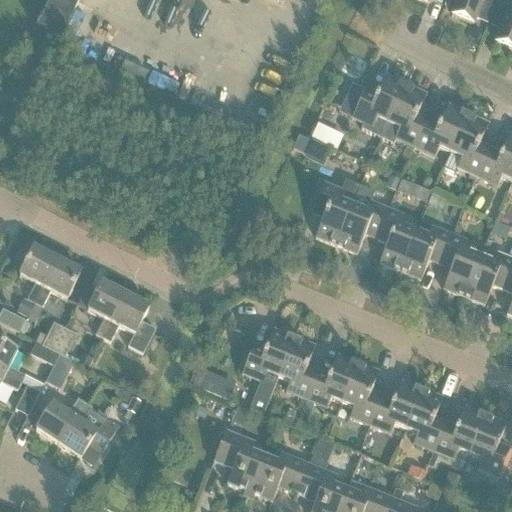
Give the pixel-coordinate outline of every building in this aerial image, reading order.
[(61,39),(79,0),(50,0),(37,28),(61,39)] [(457,0),(451,16),(473,25),(475,20),(487,26),(497,0),(457,0)] [(511,8),(510,7),(494,44),(511,51),(511,8)] [(387,126),(405,88),(385,79),(376,98),(365,93),(352,121),(372,130),(376,121),(387,126)] [(414,150),(427,122),(416,117),(425,98),(405,88),(387,126),(398,131),(394,141),(414,150)] [(438,150),(449,155),(467,117),(447,108),(438,127),(427,122),(414,150),(434,160),(438,150)] [(213,110),(206,130),(252,146),(259,126),(213,110)] [(456,170),(476,180),(489,152),(478,146),(488,127),(467,117),(449,155),(460,161),(456,170)] [(500,180),(511,185),(511,183),(511,138),(509,137),(500,157),(489,152),(476,180),(496,189),(500,180)] [(335,248),(360,188),(345,182),(340,193),(323,186),(311,215),(323,220),(315,240),(335,248)] [(401,183),(397,194),(404,197),(408,186),(401,183)] [(364,237),(375,241),(387,212),(370,206),(375,194),(360,188),(335,248),(356,257),(364,237)] [(378,266),(399,274),(415,235),(404,230),(408,221),(387,212),(375,241),(386,246),(378,266)] [(428,262),(439,267),(451,238),(430,230),(426,239),(415,235),(399,274),(420,283),(428,262)] [(442,292),(463,300),(479,261),(469,257),(473,247),(451,238),(439,267),(450,271),(442,292)] [(34,307),(56,262),(33,250),(19,278),(34,286),(26,303),(34,307)] [(492,288),(503,293),(511,270),(511,262),(496,257),(492,266),(479,261),(463,300),(484,308),(492,288)] [(56,262),(34,307),(41,310),(50,294),(66,302),(80,274),(56,262)] [(511,302),(506,317),(511,319),(511,270),(503,293),(511,296),(511,302)] [(102,342),(125,298),(101,286),(87,313),(103,321),(94,338),(90,346),(97,350),(101,341),(102,342)] [(125,298),(102,342),(109,345),(118,329),(133,337),(127,349),(142,357),(155,332),(140,325),(148,310),(125,298)] [(2,312),(0,315),(0,326),(18,336),(25,323),(2,312)] [(41,349),(53,354),(64,331),(53,326),(41,349)] [(58,357),(65,360),(76,337),(64,331),(53,354),(58,357)] [(266,376),(277,380),(293,341),(273,333),(264,353),(253,348),(241,377),(262,385),(266,376)] [(285,395),(305,403),(317,374),(306,369),(314,349),(293,341),(277,380),(288,385),(285,395)] [(0,345),(0,375),(21,385),(20,386),(26,389),(39,395),(43,387),(8,370),(16,354),(0,345)] [(29,357),(52,369),(58,357),(53,354),(41,349),(34,345),(29,357)] [(52,369),(45,383),(59,389),(72,364),(58,357),(52,369)] [(330,401),(341,406),(357,367),(336,359),(328,378),(317,374),(305,403),(326,411),(330,401)] [(348,420),(369,429),(381,400),(370,395),(378,375),(357,367),(341,406),(352,411),(348,420)] [(21,385),(0,375),(0,385),(17,393),(20,386),(21,385)] [(206,380),(195,375),(190,386),(228,402),(234,387),(207,376),(206,380)] [(393,427),(405,432),(421,393),(400,384),(392,404),(381,400),(369,429),(389,437),(393,427)] [(26,389),(14,412),(27,419),(39,395),(26,389)] [(412,446),(433,455),(445,426),(433,421),(441,401),(421,393),(405,432),(416,436),(412,446)] [(35,433),(57,447),(84,405),(77,401),(68,416),(53,406),(35,433)] [(132,401),(127,411),(135,415),(140,405),(132,401)] [(91,410),(84,405),(57,447),(79,462),(88,449),(100,457),(114,435),(102,427),(97,434),(82,425),(91,410)] [(457,453),(469,458),(485,419),(464,410),(456,430),(445,426),(433,455),(453,463),(457,453)] [(485,419),(469,458),(480,462),(476,472),(497,480),(509,451),(497,447),(505,427),(485,419)] [(311,428),(298,422),(294,431),(307,436),(311,428)] [(123,432),(119,439),(125,443),(130,436),(123,432)] [(249,495),(263,460),(250,455),(254,446),(225,434),(213,464),(232,472),(226,486),(249,495)] [(277,490),(295,498),(308,468),(280,456),(276,465),(263,460),(249,495),(271,505),(277,490)] [(311,511),(337,511),(345,493),(332,488),(336,479),(308,468),(295,498),(314,505),(311,511)] [(385,511),(390,501),(362,490),(358,499),(345,493),(337,511),(385,511)] [(416,511),(390,501),(385,511),(416,511)]
